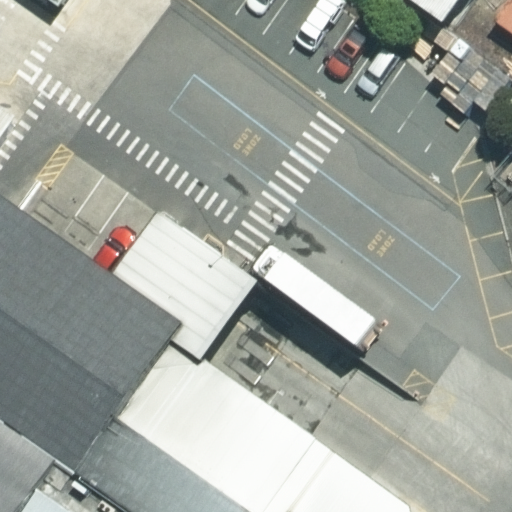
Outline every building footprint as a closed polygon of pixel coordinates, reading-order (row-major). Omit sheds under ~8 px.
[(77,0),(44,0),(66,15),(77,0)] [(511,0),(418,0),(493,53),(511,25),(511,0)] [(0,436),(88,499),(186,365),(201,345),(0,199),(0,436)] [(130,292),(234,365),(283,296),(179,222),(130,292)] [(392,511),(186,365),(88,499),(78,511),(392,511)] [(0,436),(0,511),(78,511),(88,499),(0,436)]
